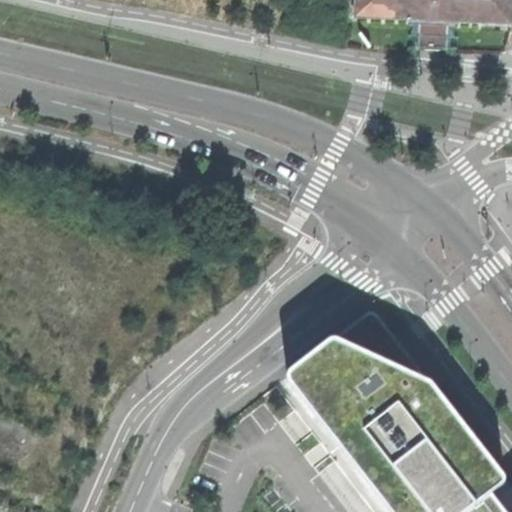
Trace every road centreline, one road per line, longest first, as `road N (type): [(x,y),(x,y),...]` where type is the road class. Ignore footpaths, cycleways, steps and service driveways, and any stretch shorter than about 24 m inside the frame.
road 1 (primary): [(422,201),(370,164),(255,114),(0,52)]
road 2 (primary): [(0,89),(221,146),(334,199),(379,231)]
road 3 (unclassified): [(242,358),(181,408),(133,511)]
road 4 (unclassified): [(242,358),(288,342),(401,254)]
road 5 (unclassified): [(379,231),(298,293),(242,358)]
road 6 (primary): [(401,254),(511,390)]
